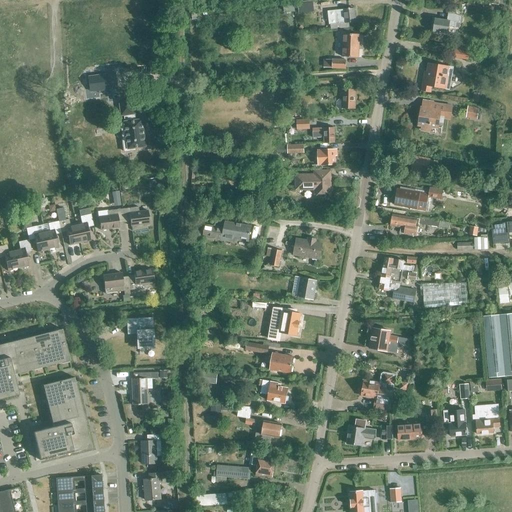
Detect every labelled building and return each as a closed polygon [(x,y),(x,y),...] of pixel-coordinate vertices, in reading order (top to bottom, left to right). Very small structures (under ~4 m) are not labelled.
[(298,5),(298,13),(314,12),(313,3),(316,2),(316,0),(299,2),(299,5),(298,5)] [(448,26),(459,28),(462,6),(450,4),(448,13),(447,13),(446,20),(435,19),(434,31),(447,33),(448,26)] [(329,12),(331,30),(350,28),(349,23),(355,22),(354,9),(329,12)] [(342,57),(359,57),(360,35),(343,34),(342,57)] [(453,58),(468,60),(470,52),(455,49),(453,58)] [(332,68),(346,69),(347,59),(332,59),(332,68)] [(431,87),(447,89),(449,79),(446,78),(448,67),(427,63),(424,85),(422,84),(421,90),(430,92),(431,87)] [(89,85),(115,81),(113,67),(87,70),(89,85)] [(342,108),(355,108),(355,91),(339,90),(339,96),(342,96),(342,108)] [(143,119),(136,120),(136,115),(134,99),(119,102),(121,117),(124,116),(125,121),(120,122),(123,137),(122,137),(124,153),(137,151),(137,149),(147,147),(143,119)] [(439,112),(432,111),(433,104),(423,102),(422,109),(420,108),(418,125),(423,126),(422,130),(429,131),(429,127),(437,128),(438,122),(442,122),(443,113),(439,113),(439,112)] [(478,119),(480,119),(482,110),(479,109),(479,108),(468,106),(466,118),(477,120),(478,119)] [(290,108),(291,116),(303,116),(302,108),(290,108)] [(252,109),(210,112),(210,128),(254,125),(252,109)] [(300,122),(300,129),(311,129),(311,123),(320,123),(320,117),(311,117),(311,122),(300,122)] [(324,137),(324,144),(335,143),(334,128),(312,129),(313,138),(324,137)] [(288,154),(305,153),(304,144),(287,145),(287,147),(285,147),(285,153),(288,153),(288,154)] [(318,151),(318,165),(335,165),(335,150),(318,151)] [(439,168),(440,161),(414,157),(413,159),(412,159),(411,169),(412,169),(412,171),(418,172),(418,173),(427,175),(428,166),(439,168)] [(315,197),(331,197),(330,171),(314,171),(314,175),(295,175),(296,190),(315,190),(315,197)] [(445,187),(468,191),(469,185),(446,180),(445,187)] [(511,186),(501,187),(502,197),(511,196),(511,186)] [(428,198),(442,200),(444,189),(430,187),(428,196),(408,192),(408,189),(400,187),(400,191),(396,190),(395,198),(394,198),(393,203),(394,203),(394,206),(426,211),(428,198)] [(118,192),(111,193),(113,208),(121,207),(118,192)] [(122,209),(124,223),(130,222),(130,226),(149,224),(147,211),(139,212),(138,207),(122,209)] [(118,224),(124,223),(122,209),(107,211),(107,216),(98,217),(100,230),(119,228),(118,224)] [(76,225),(80,243),(90,241),(87,227),(93,226),(90,214),(80,217),(82,223),(76,225)] [(418,217),(418,219),(391,215),(389,226),(399,228),(398,234),(415,237),(417,224),(438,227),(440,221),(418,217)] [(80,243),(76,225),(70,226),(69,219),(58,221),(61,233),(66,232),(69,245),(80,243)] [(55,234),(61,233),(58,221),(48,224),(49,230),(44,232),(48,250),(58,248),(55,234)] [(236,238),(249,240),(251,226),(226,222),(224,229),(212,227),(205,226),(203,237),(235,243),(236,238)] [(491,225),(493,244),(509,242),(507,223),(491,225)] [(48,250),(44,232),(38,233),(36,226),(26,229),(28,240),(29,240),(34,239),(37,253),(48,250)] [(473,238),(474,250),(487,249),(486,236),(473,238)] [(294,255),(320,259),(323,242),(316,241),(316,240),(308,238),(308,239),(297,237),(294,255)] [(31,252),(29,240),(28,240),(18,242),(20,249),(14,250),(18,269),(28,266),(25,253),(31,252)] [(457,244),(457,251),(473,250),(472,243),(457,244)] [(18,269),(14,250),(8,251),(7,245),(0,246),(0,258),(4,258),(7,271),(18,269)] [(268,265),(279,267),(282,251),(268,248),(267,256),(271,257),(270,263),(268,262),(268,265)] [(391,268),(402,270),(414,271),(415,266),(411,266),(402,265),(403,262),(383,259),(381,275),(390,276),(391,268)] [(201,279),(209,279),(210,268),(200,267),(199,271),(201,271),(201,279)] [(399,287),(402,270),(391,268),(390,276),(381,275),(379,289),(394,291),(392,299),(415,303),(416,290),(399,287)] [(128,277),(129,291),(154,287),(152,269),(133,272),(134,276),(128,277)] [(130,294),(129,291),(128,277),(122,277),(121,273),(103,276),(105,294),(123,291),(124,295),(130,294)] [(302,298),(314,300),(317,280),(301,277),(295,276),(292,295),(288,294),(287,299),(301,301),(302,298)] [(267,309),(278,309),(279,302),(268,301),(267,309)] [(281,333),(297,336),(301,314),(284,311),(284,315),(272,313),(270,321),(282,323),(281,333)] [(511,313),(483,316),(489,378),(511,375),(511,313)] [(137,350),(154,349),(152,318),(126,319),(127,335),(136,335),(137,350)] [(388,344),(401,346),(403,339),(389,336),(390,332),(372,328),(369,349),(387,352),(388,344)] [(0,399),(2,399),(19,395),(14,375),(19,373),(18,369),(26,367),(27,371),(33,370),(32,366),(40,364),(41,368),(47,366),(46,362),(54,360),(55,364),(61,363),(60,358),(68,356),(64,338),(63,333),(62,333),(54,335),(53,335),(17,344),(0,348),(0,399)] [(245,350),(268,354),(269,345),(247,341),(245,350)] [(270,370),(290,373),(293,357),(273,353),(272,358),(266,357),(265,362),(271,363),(270,370)] [(392,386),(394,384),(396,376),(394,374),(383,372),(381,374),(380,383),(363,381),(361,396),(375,398),(373,408),(390,411),(393,394),(387,393),(388,385),(392,386)] [(133,392),(148,391),(148,379),(152,379),(152,373),(138,373),(138,380),(133,380),(133,392)] [(33,432),(36,445),(40,461),(45,459),(44,455),(54,453),(55,457),(63,455),(62,451),(72,448),(73,452),(81,450),(80,447),(90,444),(89,440),(86,427),(83,428),(80,418),(72,386),(72,387),(71,383),(70,379),(70,378),(67,379),(50,383),(47,384),(47,385),(49,392),(44,394),(46,400),(50,399),(52,406),(48,407),(49,414),(54,413),(55,420),(51,421),(53,427),(33,432)] [(486,380),(487,392),(502,390),(501,379),(486,380)] [(268,400),(285,403),(288,388),(281,387),(282,384),(260,380),(259,385),(262,386),(261,393),(269,394),(268,400)] [(460,385),(461,399),(469,398),(468,384),(460,385)] [(148,391),(133,392),(133,404),(149,403),(148,391)] [(397,402),(404,403),(405,392),(398,391),(397,402)] [(230,403),(250,407),(252,398),(232,395),(230,403)] [(497,399),(475,401),(477,434),(493,433),(493,427),(499,427),(497,399)] [(426,411),(427,426),(437,425),(436,410),(426,411)] [(466,435),(465,412),(457,412),(457,419),(450,420),(442,420),(443,431),(449,431),(450,436),(466,435)] [(272,436),(279,437),(282,424),(249,418),(248,424),(255,426),(263,427),(262,434),(256,433),(254,442),(270,445),(272,436)] [(397,424),(398,440),(423,438),(422,422),(397,424)] [(363,437),(374,438),(375,431),(365,430),(365,429),(349,427),(347,443),(362,446),(363,437)] [(382,427),(382,439),(392,439),(392,427),(382,427)] [(142,442),(143,464),(157,464),(156,441),(160,441),(160,435),(147,435),(147,441),(142,442)] [(256,475),(272,477),(275,460),(261,458),(262,452),(252,450),(250,464),(257,466),(256,475)] [(217,476),(218,466),(197,464),(197,469),(198,469),(198,472),(200,472),(199,475),(217,476)] [(218,466),(217,476),(217,481),(226,482),(227,477),(243,479),(249,479),(249,468),(243,468),(218,466)] [(144,480),(146,500),(161,499),(160,483),(163,483),(162,474),(149,475),(150,480),(144,480)] [(101,475),(55,478),(56,491),(74,490),(73,481),(83,481),(84,489),(102,488),(101,475)] [(74,490),(56,491),(57,503),(75,502),(74,493),(84,493),(85,501),(102,500),(102,488),(84,489),(74,490)] [(248,499),(257,497),(255,488),(247,490),(247,489),(226,493),(196,495),(197,507),(228,504),(249,501),(248,499)] [(0,505),(12,502),(9,490),(0,492),(0,505)] [(395,490),(385,491),(386,505),(396,504),(395,490)] [(369,511),(368,501),(375,500),(374,491),(349,493),(351,511),(369,511)] [(75,502),(57,503),(57,511),(75,511),(75,506),(85,505),(85,511),(103,511),(102,500),(85,501),(75,502)] [(14,511),(12,502),(0,505),(0,511),(14,511)]
